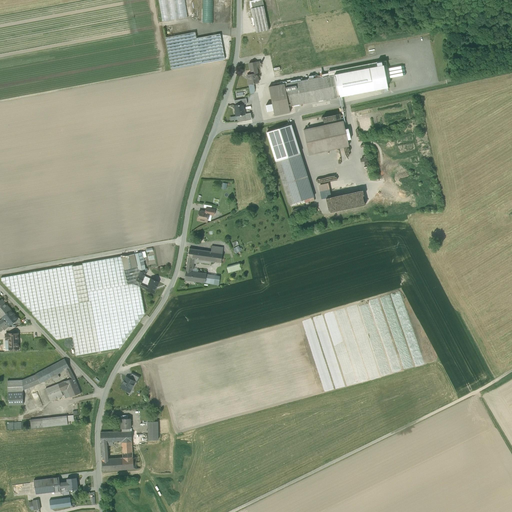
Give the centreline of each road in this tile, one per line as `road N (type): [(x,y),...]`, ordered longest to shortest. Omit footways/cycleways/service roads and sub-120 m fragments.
road 1 (track): [(511,370),(231,511)]
road 2 (tertiary): [(183,242),(194,184),(229,88),(238,0)]
road 3 (residential): [(183,242),(0,272)]
road 4 (tertiary): [(104,395),(169,291),(183,242)]
road 5 (unclassified): [(0,288),(104,395)]
